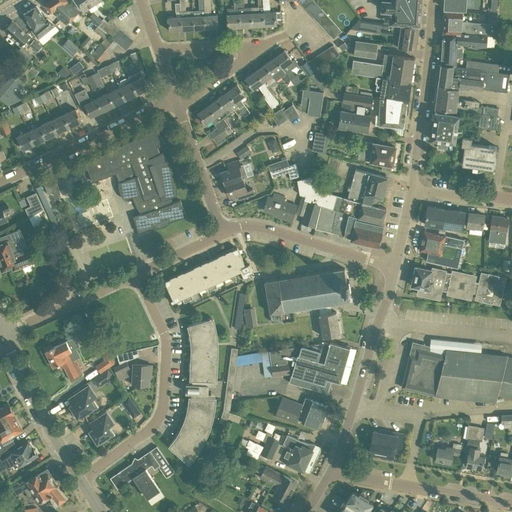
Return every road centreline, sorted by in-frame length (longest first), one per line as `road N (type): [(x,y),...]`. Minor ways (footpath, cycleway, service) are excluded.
road 1 (residential): [(79,480),(162,412),(166,345),(136,274)]
road 2 (tertiary): [(330,474),(395,267)]
road 3 (residential): [(0,180),(177,101)]
road 4 (tertiary): [(410,189),(431,0)]
road 5 (residential): [(511,502),(330,474)]
road 6 (residential): [(222,234),(255,227),(395,267)]
road 7 (residential): [(79,480),(3,336)]
road 8 (residential): [(136,274),(3,336)]
road 9 (residential): [(222,234),(177,101)]
road 10 (unknown): [(511,336),(380,316)]
